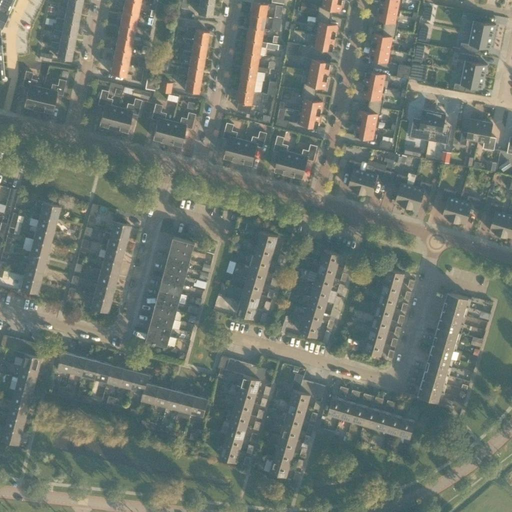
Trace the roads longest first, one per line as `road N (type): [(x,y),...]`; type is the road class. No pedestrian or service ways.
road 1 (residential): [(228,337),(385,377),(397,370),(437,238)]
road 2 (residential): [(0,310),(109,339),(121,334),(164,164)]
road 3 (residential): [(316,201),(360,0)]
road 4 (residential): [(228,0),(198,172)]
road 5 (tertiary): [(373,511),(458,472),(511,427)]
road 6 (residential): [(67,138),(97,0)]
road 7 (residential): [(316,201),(437,238)]
road 8 (residential): [(198,172),(316,201)]
